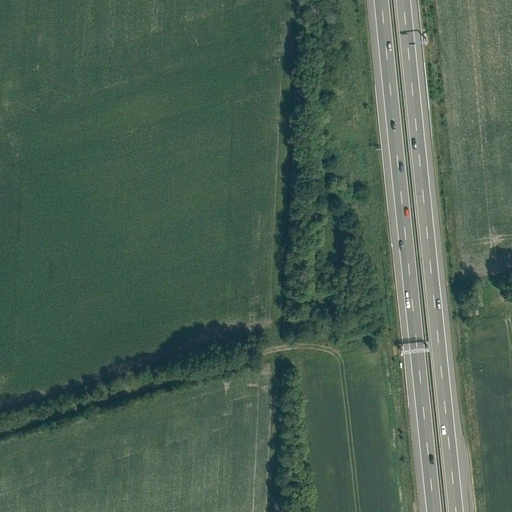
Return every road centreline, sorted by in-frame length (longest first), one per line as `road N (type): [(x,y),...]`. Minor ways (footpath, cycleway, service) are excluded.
road 1 (motorway): [(381,0),(433,511)]
road 2 (motorway): [(455,511),(403,0)]
road 3 (track): [(0,432),(283,347),(337,351)]
